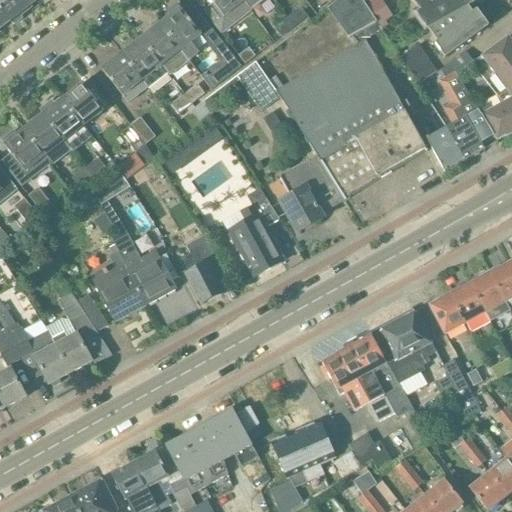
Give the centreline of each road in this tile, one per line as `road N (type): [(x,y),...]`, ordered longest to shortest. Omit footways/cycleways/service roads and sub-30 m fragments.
road 1 (secondary): [(0,477),(511,190)]
road 2 (residential): [(0,88),(115,0)]
